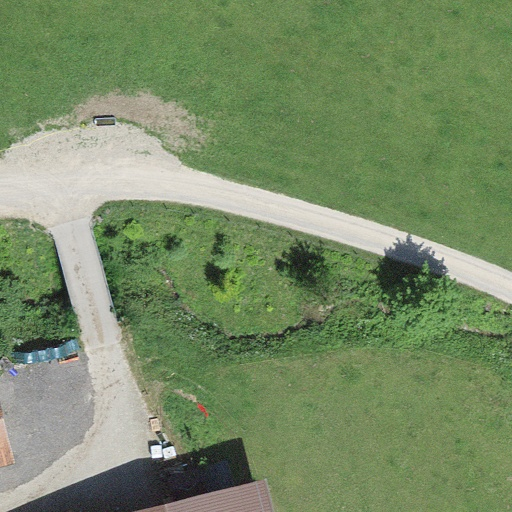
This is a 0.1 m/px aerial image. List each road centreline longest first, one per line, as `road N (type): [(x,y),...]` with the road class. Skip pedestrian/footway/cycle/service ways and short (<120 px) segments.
road 1 (track): [(511,301),(343,231),(100,187),(0,198)]
road 2 (track): [(64,191),(121,432)]
